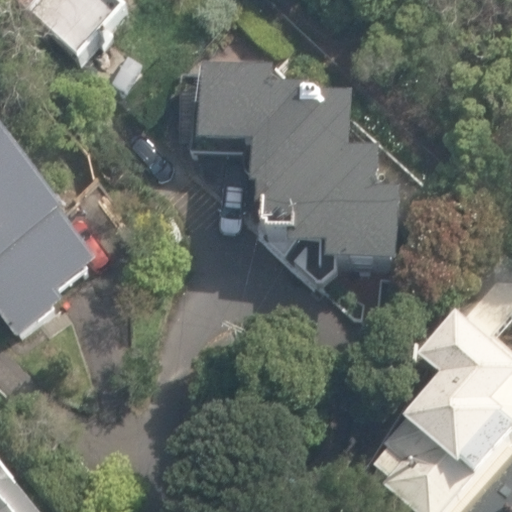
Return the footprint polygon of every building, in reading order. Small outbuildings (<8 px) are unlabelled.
[(4,0),(30,24),(32,22),(82,68),(130,18),(111,0),(4,0)] [(323,294),(341,276),(401,280),(404,208),(381,207),(384,167),(353,165),(357,110),(312,107),(313,99),(277,97),(278,81),(206,77),(200,150),(255,154),(253,195),(259,196),(258,217),(265,218),(264,239),(268,239),(268,245),(291,246),(290,257),(305,259),(295,268),(323,294)] [(0,320),(20,348),(71,311),(64,302),(104,274),(0,130),(0,320)] [(481,511),(511,478),(511,344),(509,341),(502,348),(497,342),(511,326),(511,269),(506,263),(447,336),(450,339),(420,371),(443,393),(405,435),(407,436),(386,459),(391,463),(376,478),(377,480),(367,490),(388,509),(392,506),(396,509),(396,511),(481,511)] [(0,511),(36,511),(0,466),(0,511)] [(511,511),(511,480),(483,511),(511,511)]
